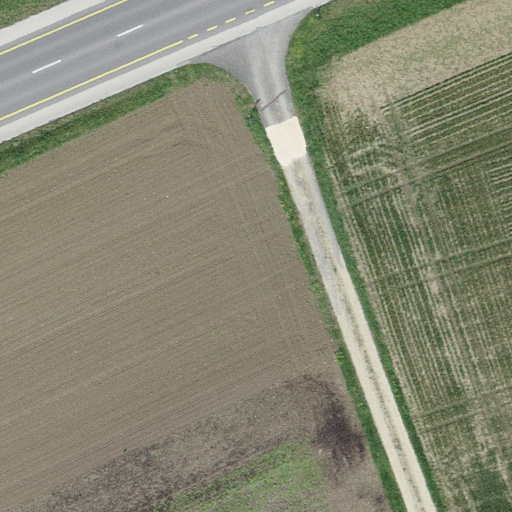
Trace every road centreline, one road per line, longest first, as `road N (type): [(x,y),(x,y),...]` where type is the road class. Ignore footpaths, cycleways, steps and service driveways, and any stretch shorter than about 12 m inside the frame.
road 1 (track): [(234,0),(421,511)]
road 2 (primary): [(0,91),(212,0)]
